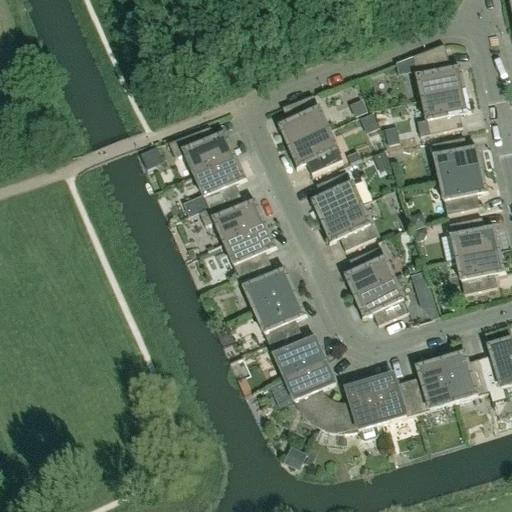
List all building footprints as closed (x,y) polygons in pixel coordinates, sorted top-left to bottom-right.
[(465,95),(460,73),(451,75),(445,49),(414,61),(423,104),(465,95)] [(460,119),(470,117),(465,95),(423,104),(427,124),(418,126),(421,141),(430,139),(463,132),(460,119)] [(329,134),(314,100),(283,112),(289,127),(281,131),(290,152),(329,134)] [(235,161),(225,138),(216,143),(211,131),(169,148),(176,163),(185,158),(194,179),(235,161)] [(344,167),(329,134),(290,152),(299,172),(308,168),(313,180),(344,167)] [(482,175),(478,153),(468,155),(465,142),(432,149),(440,184),(482,175)] [(357,155),(347,159),(351,167),(361,163),(357,155)] [(194,179),(203,199),(184,208),(190,222),(200,217),(241,200),(236,188),(246,184),(235,161),(194,179)] [(478,199),(487,197),(482,175),(440,184),(448,219),(480,212),(478,199)] [(362,209),(348,176),(317,190),(322,202),(313,206),(323,226),(362,209)] [(266,229),(255,206),(246,211),(241,200),(200,217),(206,231),(215,226),(225,247),(266,229)] [(377,242),(362,209),(323,226),(332,247),(341,243),(346,255),(377,242)] [(418,216),(410,219),(414,231),(426,227),(424,220),(418,216)] [(500,255),(495,233),(485,235),(483,222),(450,229),(457,264),(500,255)] [(271,268),(266,256),(276,252),(266,229),(225,247),(237,276),(240,281),(271,268)] [(425,230),(413,234),(417,244),(423,242),(427,236),(425,230)] [(439,269),(453,268),(451,246),(438,247),(439,269)] [(395,284),(381,251),(350,265),(355,277),(346,281),(356,301),(395,284)] [(495,279),(504,277),(500,255),(457,264),(465,299),(498,292),(495,279)] [(296,297),(286,274),(276,279),(271,268),(240,281),(255,315),(256,315),(296,297)] [(237,276),(227,280),(230,286),(240,281),(237,276)] [(423,276),(412,279),(415,287),(426,283),(423,276)] [(410,317),(395,284),(356,301),(365,322),(374,318),(379,330),(408,317),(410,317)] [(301,336),(296,324),(306,320),(296,297),(256,315),(255,315),(270,349),(275,347),(301,336)] [(433,302),(420,307),(425,321),(439,316),(433,302)] [(378,342),(397,337),(395,328),(375,334),(378,342)] [(326,365),(316,342),(306,347),(301,336),(275,347),(270,349),(285,384),(292,380),(326,365)] [(511,390),(511,343),(489,350),(492,360),(480,364),(490,397),(494,411),(503,409),(507,403),(504,393),(511,390)] [(454,407),(490,397),(480,364),(469,367),(466,357),(442,365),(454,407)] [(325,398),(323,394),(336,388),(326,365),(292,380),(285,384),(295,406),(298,411),(301,416),(305,421),(307,423),(310,426),(315,429),(318,431),(322,433),(326,424),(334,405),(331,403),(327,400),(325,398)] [(419,418),(454,407),(442,365),(418,372),(421,382),(409,385),(419,418)] [(383,429),(419,418),(409,385),(397,389),(394,379),(370,386),(383,429)] [(377,431),(383,429),(370,386),(346,393),(350,407),(346,407),(342,407),(338,406),(334,405),(326,424),(322,433),(327,435),(331,436),(336,437),(340,438),(344,438),(350,438),(355,437),(359,436),(361,443),(365,444),(377,441),(378,437),(377,431)]
